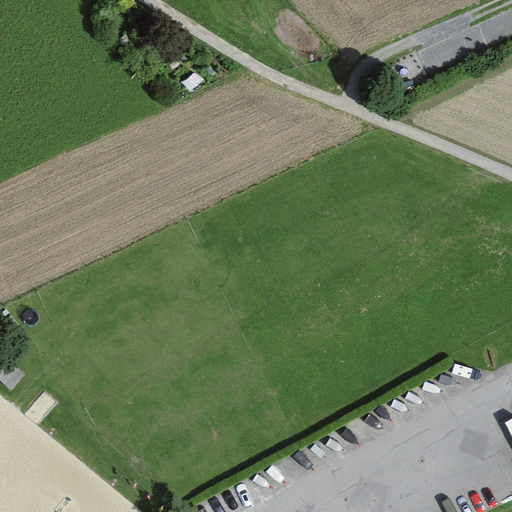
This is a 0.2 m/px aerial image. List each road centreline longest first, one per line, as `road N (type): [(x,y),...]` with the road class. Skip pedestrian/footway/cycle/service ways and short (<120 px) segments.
road 1 (track): [(143,0),(259,70),(511,178)]
road 2 (unclassified): [(254,511),(511,375)]
road 3 (unknown): [(471,395),(492,436),(492,463),(419,511)]
